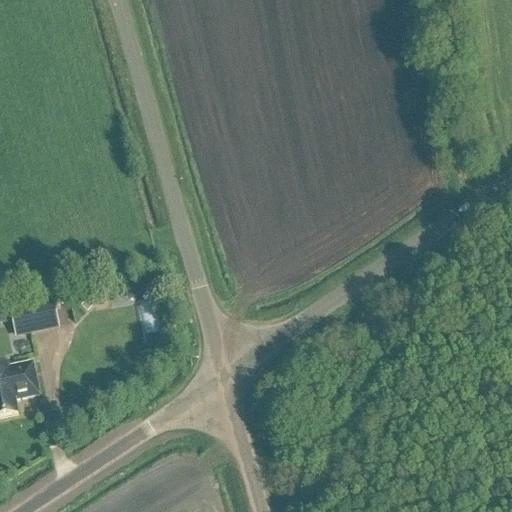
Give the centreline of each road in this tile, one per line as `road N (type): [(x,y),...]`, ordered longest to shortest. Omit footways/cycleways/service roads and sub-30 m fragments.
road 1 (unclassified): [(223,383),(120,0)]
road 2 (unclassified): [(223,383),(511,182)]
road 3 (unclassified): [(26,511),(223,383)]
road 4 (unclassified): [(254,511),(223,383)]
